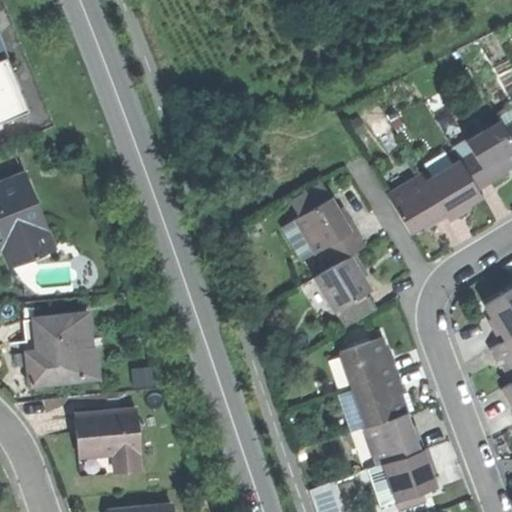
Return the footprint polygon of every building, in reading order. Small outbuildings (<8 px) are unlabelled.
[(0,121),(29,110),(0,37),(0,121)] [(470,153),(457,161),(475,191),(494,180),(506,173),(503,168),(511,163),(511,145),(502,129),(498,121),(463,142),(470,153)] [(511,123),(502,129),(511,145),(511,123)] [(457,161),(422,181),(445,219),(448,224),(467,213),(464,207),(469,204),(479,198),(475,191),(457,161)] [(0,246),(3,246),(12,267),(54,250),(25,176),(0,185),(0,246)] [(386,196),(408,233),(417,228),(424,224),(428,229),(445,219),(422,181),(419,176),(386,196)] [(323,247),(334,265),(353,253),(365,247),(354,230),(343,212),(339,215),(328,197),(293,218),(296,223),(311,248),(314,253),(323,247)] [(297,256),(311,248),(296,223),(282,231),(297,256)] [(334,265),(312,278),(333,314),(363,296),(370,291),(364,281),(360,273),(364,271),(353,253),(334,265)] [(511,333),(511,287),(483,304),(493,321),(487,324),(492,331),(498,342),(511,333)] [(371,309),(363,296),(333,314),(341,327),(371,309)] [(89,316),(73,317),(79,380),(98,379),(96,350),(92,350),(89,316)] [(39,362),(41,384),(79,380),(73,317),(35,321),(38,352),(39,362)] [(511,333),(498,342),(486,349),(496,366),(501,363),(505,371),(511,380),(511,379),(511,333)] [(339,352),(351,389),(397,374),(390,355),(385,356),(383,349),(379,338),(339,352)] [(28,363),(39,362),(38,352),(27,353),(27,357),(28,363)] [(351,389),(364,428),(406,414),(399,395),(403,393),(401,385),(397,374),(351,389)] [(511,379),(511,380),(498,388),(509,407),(511,405),(511,379)] [(350,433),(364,428),(351,389),(337,394),(350,433)] [(407,392),(403,393),(399,395),(406,414),(414,411),(407,392)] [(111,455),(112,472),(139,470),(133,411),(74,416),(76,437),(78,458),(111,455)] [(364,428),(377,466),(380,465),(423,450),(416,431),(412,432),(409,425),(406,414),(364,428)] [(380,465),(394,503),(434,490),(430,478),(428,471),(433,469),(426,449),(423,450),(380,465)] [(378,509),(394,503),(380,465),(377,466),(364,470),(378,509)]
